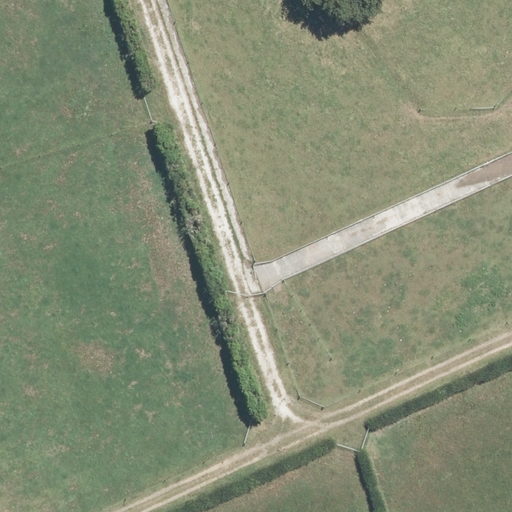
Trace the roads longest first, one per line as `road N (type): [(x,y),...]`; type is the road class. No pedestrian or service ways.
road 1 (track): [(135,0),(285,442)]
road 2 (track): [(141,511),(511,340)]
